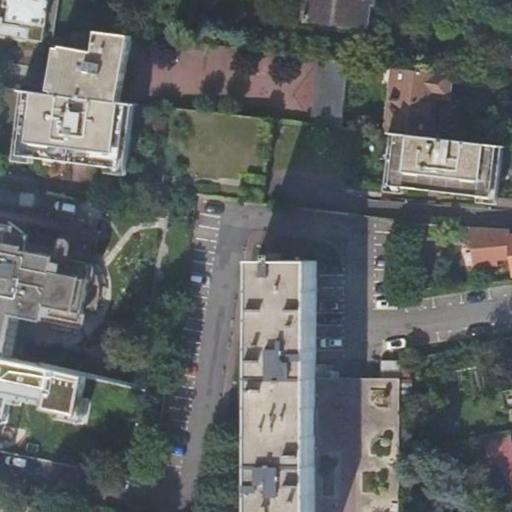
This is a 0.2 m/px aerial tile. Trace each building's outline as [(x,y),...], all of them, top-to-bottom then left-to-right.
[(14,8),(12,19),(49,24),(53,0),(7,0),(6,7),(14,8)] [(367,27),(370,0),(306,0),(304,19),(367,27)] [(0,17),(0,36),(5,37),(31,40),(33,27),(5,23),(5,19),(0,17)] [(56,93),(122,101),(134,35),(100,31),(99,49),(63,45),(56,93)] [(319,59),(313,124),(342,127),(349,62),(319,59)] [(471,77),(501,81),(503,66),(473,62),(471,77)] [(393,68),(385,132),(396,133),(431,137),(436,95),(449,97),(451,75),(393,68)] [(56,93),(32,90),(25,154),(124,166),(131,102),(122,101),(56,93)] [(489,197),(496,145),(431,137),(396,133),(390,185),(489,197)] [(247,181),(261,184),(263,175),(249,173),(247,181)] [(123,192),(148,195),(149,187),(124,184),(123,192)] [(30,226),(47,230),(47,221),(49,212),(34,210),(30,226)] [(47,230),(69,234),(70,226),(47,221),(47,230)] [(0,295),(53,304),(50,317),(51,317),(50,323),(80,329),(83,314),(84,308),(98,311),(100,299),(101,293),(101,291),(100,286),(100,283),(99,280),(98,275),(97,272),(95,270),(93,265),(99,232),(70,226),(69,234),(65,251),(64,260),(55,258),(25,252),(28,237),(11,223),(9,229),(0,226),(0,295)] [(511,237),(511,238),(510,229),(472,226),(475,266),(497,265),(497,251),(511,250),(511,237)] [(57,250),(55,258),(64,260),(65,251),(57,250)] [(401,413),(401,377),(315,377),(317,260),(282,260),(282,253),(274,253),(274,259),(257,259),(254,511),(400,511),(400,453),(401,413)] [(0,295),(0,357),(3,358),(11,315),(21,317),(43,322),(44,315),(50,317),(53,304),(0,295)] [(84,308),(83,314),(97,317),(98,311),(84,308)] [(11,315),(3,358),(12,360),(21,317),(11,315)] [(0,357),(0,439),(9,397),(78,411),(85,376),(12,360),(3,358),(0,357)] [(511,438),(511,432),(480,435),(484,481),(511,478),(511,438)] [(30,501),(28,511),(56,511),(58,507),(30,501)]
